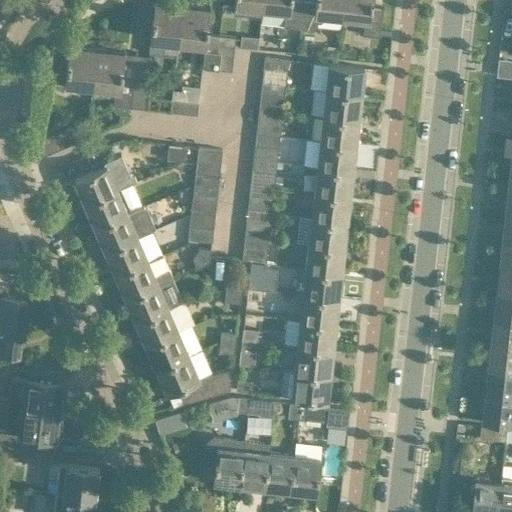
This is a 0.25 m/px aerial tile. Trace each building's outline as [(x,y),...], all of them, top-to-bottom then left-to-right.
[(176,53),(177,53),(183,1),(170,0),(154,0),(150,38),(178,41),(176,53)] [(234,0),(234,3),(233,13),(261,16),(262,6),(263,0),(234,0)] [(283,24),(301,26),(303,0),(263,0),(262,6),(285,9),(283,24)] [(312,0),(303,0),(301,26),(317,28),(318,21),(320,22),(325,18),(331,14),(341,15),(340,27),(341,27),(343,0),(315,0),(316,0),(312,0)] [(343,0),(341,27),(342,27),(343,15),(365,17),(363,33),(380,35),(383,7),(371,6),(371,0),(343,0)] [(205,44),(205,48),(217,50),(219,33),(207,32),(210,4),(183,1),(177,53),(178,53),(179,41),(205,44)] [(220,50),(218,67),(232,69),(236,35),(219,33),(217,50),(220,50)] [(243,33),(242,44),(260,45),(261,35),(243,33)] [(66,82),(93,85),(97,45),(69,42),(66,68),(58,67),(51,84),(63,89),(66,82)] [(114,103),(130,105),(133,77),(122,76),(125,48),(97,45),(93,85),(116,88),(114,103)] [(203,66),(218,67),(220,50),(217,50),(205,48),(203,66)] [(265,54),(263,67),(287,70),(289,57),(265,54)] [(511,56),(497,55),(496,72),(511,74),(511,56)] [(329,62),(326,88),(361,92),(364,66),(329,62)] [(286,83),(287,70),(263,67),(262,80),(286,83)] [(133,77),(130,105),(148,107),(151,79),(133,77)] [(284,95),(286,83),(262,80),(260,93),(284,95)] [(172,97),(171,110),(198,113),(199,100),(201,85),(182,83),(181,89),(173,88),(172,97)] [(326,88),(323,113),(358,117),(361,92),(326,88)] [(260,93),(259,105),(283,108),(284,95),(260,93)] [(259,105),(258,118),(282,121),(283,108),(259,105)] [(323,113),(320,139),(356,143),(358,117),(323,113)] [(258,118),(256,131),(280,133),(282,121),(258,118)] [(81,121),(55,132),(61,147),(87,136),(81,121)] [(256,131),(255,144),(279,146),(280,133),(256,131)] [(320,139),(318,164),(353,168),(356,143),(320,139)] [(255,144),(253,156),(277,159),(279,146),(255,144)] [(198,145),(197,158),(221,161),(222,147),(198,145)] [(105,165),(75,177),(85,201),(118,187),(137,179),(135,174),(129,173),(122,157),(121,154),(103,162),(105,165)] [(253,156),(252,169),(276,172),(277,159),(253,156)] [(197,158),(195,171),(219,174),(221,161),(197,158)] [(318,164),(315,190),(350,194),(353,168),(318,164)] [(252,169),(251,182),(275,184),(276,172),(252,169)] [(195,171),(194,184),(218,187),(219,174),(195,171)] [(251,182),(249,194),(273,197),(275,184),(251,182)] [(194,184),(193,198),(216,200),(218,187),(194,184)] [(85,201),(96,225),(128,211),(118,187),(85,201)] [(315,190),(312,216),(347,220),(350,194),(315,190)] [(249,194),(248,207),(272,210),(273,197),(249,194)] [(193,198),(191,211),(215,214),(216,200),(193,198)] [(96,225),(106,249),(154,228),(144,204),(128,211),(96,225)] [(248,207),(246,220),(270,223),(272,210),(248,207)] [(191,211),(190,224),(213,227),(215,214),(191,211)] [(511,213),(504,212),(501,238),(511,239),(511,213)] [(312,216),(309,242),(344,245),(347,220),(312,216)] [(246,220),(245,233),(269,235),(270,223),(246,220)] [(213,227),(190,224),(188,237),(212,240),(213,227)] [(152,229),(106,249),(116,272),(162,253),(152,229)] [(245,233),(243,245),(267,248),(269,235),(245,233)] [(511,239),(501,238),(499,264),(511,265),(511,239)] [(309,242),(306,267),(341,271),(344,245),(309,242)] [(267,248),(243,245),(242,258),(250,259),(264,261),(266,261),(267,248)] [(200,246),(192,257),(197,267),(209,261),(210,247),(200,246)] [(162,253),(116,272),(126,296),(159,282),(173,276),(162,253)] [(250,259),(247,286),(248,286),(263,287),(263,288),(275,289),(278,268),(263,266),(264,261),(250,259)] [(511,265),(499,264),(496,289),(511,291),(511,265)] [(306,267),(303,292),(339,296),(341,271),(306,267)] [(227,279),(225,290),(240,291),(241,282),(242,280),(227,279)] [(0,321),(22,324),(26,297),(2,294),(3,282),(0,281),(0,321)] [(126,296),(136,320),(169,306),(159,282),(126,296)] [(263,287),(248,286),(247,297),(262,298),(263,288),(263,287)] [(511,291),(496,289),(493,315),(511,317),(511,291)] [(225,290),(224,300),(239,302),(240,291),(225,290)] [(303,292),(301,318),(336,322),(339,296),(303,292)] [(136,320),(147,343),(179,329),(169,306),(136,320)] [(511,317),(493,315),(490,341),(511,343),(511,317)] [(286,318),(283,342),(298,343),(333,347),(336,322),(301,318),(300,319),(286,318)] [(22,324),(0,321),(0,350),(19,352),(22,324)] [(244,327),(243,337),(257,338),(258,329),(244,327)] [(147,343),(157,367),(189,353),(179,329),(147,343)] [(221,330),(220,340),(235,342),(236,333),(236,331),(221,330)] [(257,338),(243,337),(242,348),(256,349),(257,338)] [(220,340),(219,351),(233,353),(234,353),(235,342),(220,340)] [(511,343),(490,341),(487,366),(511,368),(511,343)] [(298,343),(295,369),(330,373),(333,347),(298,343)] [(189,353),(157,367),(167,391),(177,387),(184,401),(229,388),(231,366),(199,376),(189,353)] [(511,368),(487,366),(484,392),(511,395),(511,368)] [(280,393),(307,396),(327,399),(330,373),(295,369),(283,367),(280,393)] [(13,376),(10,404),(22,405),(59,409),(60,406),(62,407),(65,404),(66,391),(64,387),(62,387),(62,381),(25,377),(20,377),(13,376)] [(236,378),(235,388),(251,390),(252,380),(236,378)] [(511,395),(484,392),(481,418),(511,421),(511,395)] [(238,396),(237,411),(248,412),(250,397),(238,396)] [(250,397),(248,412),(257,413),(259,399),(250,397)] [(288,416),(298,418),(300,402),(289,400),(288,416)] [(300,402),(298,418),(308,419),(309,419),(326,421),(328,409),(328,405),(311,403),(300,402)] [(0,428),(0,442),(5,443),(31,446),(33,435),(56,437),(57,431),(59,431),(61,428),(63,415),(61,412),(59,412),(59,409),(22,405),(10,404),(7,429),(0,428)] [(161,432),(190,424),(185,407),(156,415),(161,432)] [(328,409),(326,421),(333,425),(347,427),(349,411),(328,409)] [(250,415),(248,431),(273,434),(275,418),(250,415)] [(479,436),(505,439),(506,426),(480,423),(479,436)] [(206,441),(204,462),(215,463),(214,480),(240,483),(243,449),(243,448),(244,439),(213,436),(206,441)] [(244,439),(240,483),(265,486),(269,450),(270,442),(244,439)] [(31,446),(5,443),(4,457),(30,460),(31,446)] [(265,486),(291,489),(294,453),(269,450),(265,486)] [(294,453),(291,489),(317,491),(320,456),(294,453)] [(46,490),(57,491),(97,496),(100,467),(49,462),(46,490)] [(502,479),(499,511),(511,511),(511,465),(503,464),(501,479),(502,479)] [(472,508),(499,511),(502,479),(501,479),(487,478),(488,474),(476,473),(472,508)] [(95,511),(97,496),(57,491),(55,511),(95,511)]
